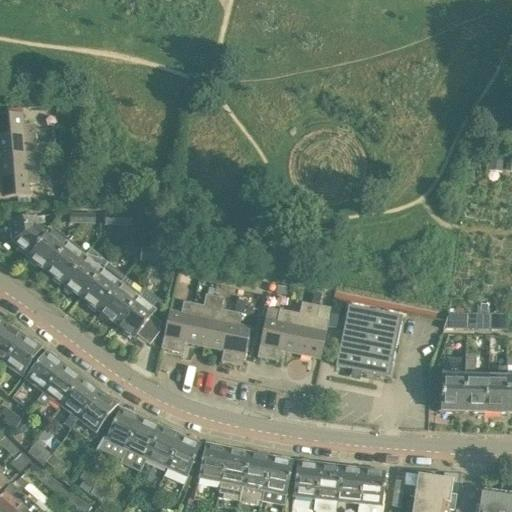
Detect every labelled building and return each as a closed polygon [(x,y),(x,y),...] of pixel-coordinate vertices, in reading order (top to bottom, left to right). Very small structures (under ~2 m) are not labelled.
[(0,138),(36,136),(35,125),(24,126),(23,115),(0,116),(0,138)] [(0,138),(0,158),(49,155),(48,145),(37,146),(36,136),(0,138)] [(50,163),(49,155),(0,158),(0,177),(39,174),(38,164),(50,163)] [(40,184),(39,174),(0,177),(0,199),(29,197),(28,185),(40,184)] [(95,215),(83,216),(83,224),(95,224),(95,215)] [(132,215),(119,216),(119,226),(132,226),(132,215)] [(69,224),(83,224),(83,216),(69,216),(69,224)] [(104,226),(119,226),(119,216),(105,216),(104,226)] [(19,250),(30,258),(51,231),(50,231),(48,234),(38,227),(37,217),(11,221),(11,222),(4,223),(6,237),(13,236),(14,242),(21,247),(19,250)] [(68,244),(51,231),(30,258),(31,259),(30,261),(38,267),(39,265),(47,271),(68,244)] [(63,284),(65,285),(86,258),(68,244),(47,271),(55,277),(53,279),(62,286),(63,284)] [(140,262),(149,262),(150,250),(141,249),(140,262)] [(158,251),(150,250),(149,262),(157,263),(158,251)] [(91,251),(86,258),(65,285),(67,286),(65,289),(73,295),(75,293),(82,298),(108,264),(91,251)] [(120,284),(124,279),(125,278),(108,264),(82,298),(90,304),(88,307),(96,313),(98,310),(100,312),(120,284)] [(124,279),(120,284),(100,312),(101,313),(100,315),(108,321),(109,319),(117,325),(142,292),(124,279)] [(286,289),(276,287),(275,295),(285,297),(286,289)] [(151,317),(156,311),(162,303),(144,289),(142,292),(117,325),(125,331),(123,333),(131,339),(134,336),(136,338),(134,340),(141,346),(143,343),(146,346),(158,330),(155,328),(159,323),(151,317)] [(237,289),(234,305),(246,308),(250,292),(237,289)] [(185,344),(203,348),(214,298),(205,296),(203,307),(193,305),(185,344)] [(222,353),(231,313),(221,311),(224,300),(214,298),(203,348),(222,353)] [(185,344),(193,305),(183,303),(181,315),(169,312),(161,351),(182,356),(184,344),(185,344)] [(299,315),(289,313),(281,352),(301,356),(311,306),(301,304),(299,315)] [(311,306),(301,356),(321,360),(329,321),(317,319),(320,308),(311,306)] [(364,309),(348,306),(345,319),(346,319),(340,347),(339,347),(335,368),(352,371),(351,376),(360,378),(361,373),(390,379),(396,347),(400,326),(401,326),(402,317),(371,311),(364,310),(364,309)] [(281,352),(289,313),(279,311),(277,322),(265,320),(257,359),(278,363),(280,352),(281,352)] [(233,314),(231,313),(222,353),(223,353),(221,364),(242,368),(250,329),(239,327),(241,315),(233,314)] [(468,314),(454,314),(454,331),(468,331),(468,314)] [(490,331),(490,315),(468,314),(468,331),(490,332),(490,331)] [(336,329),(339,316),(330,315),(328,328),(336,329)] [(506,317),(490,316),(490,331),(506,331),(506,317)] [(0,332),(0,362),(3,365),(23,337),(5,325),(0,332)] [(31,343),(23,337),(3,365),(22,378),(42,350),(39,349),(39,346),(34,342),(31,343)] [(43,393),(63,366),(56,361),(56,358),(51,354),(48,355),(46,353),(25,380),(43,393)] [(466,377),(465,377),(464,414),(484,415),(484,401),(487,401),(488,378),(473,378),(474,374),(475,374),(475,356),(466,356),(465,355),(465,367),(465,374),(466,374),(466,377)] [(80,380),(63,366),(43,393),(61,406),(80,380)] [(441,413),(464,414),(465,377),(442,377),(442,397),(439,397),(438,412),(441,412),(441,413)] [(507,415),(507,378),(488,378),(487,401),(484,401),(484,415),(505,415),(507,415)] [(70,432),(79,420),(99,393),(80,380),(61,406),(72,415),(63,426),(70,432)] [(107,400),(99,393),(79,420),(97,434),(117,407),(115,406),(115,403),(110,399),(107,400)] [(5,408),(0,414),(5,419),(10,412),(5,408)] [(121,463),(127,450),(140,420),(130,415),(130,413),(124,410),(122,412),(119,411),(106,439),(104,437),(95,451),(121,463)] [(14,431),(15,431),(22,422),(10,412),(5,419),(3,422),(14,431)] [(160,429),(140,420),(127,450),(121,463),(120,466),(140,475),(147,460),(160,429)] [(147,460),(167,468),(180,438),(160,429),(147,460)] [(16,442),(24,451),(30,445),(22,437),(16,442)] [(189,442),(180,438),(167,468),(187,478),(201,447),(198,446),(198,443),(192,440),(189,442)] [(6,440),(0,444),(0,445),(12,457),(24,469),(30,463),(17,451),(6,440)] [(42,468),(45,464),(51,456),(36,444),(27,454),(42,468)] [(219,483),(226,450),(217,449),(217,446),(210,444),(208,447),(205,446),(198,479),(219,483)] [(248,455),(226,450),(219,483),(217,495),(223,497),(222,501),(238,504),(242,487),(248,455)] [(51,456),(45,464),(52,468),(58,460),(52,455),(51,456)] [(260,503),(262,492),(269,459),(248,455),(242,487),(238,504),(255,508),(256,503),(260,503)] [(280,461),(269,459),(262,492),(286,496),(292,464),(290,463),(289,460),(283,459),(280,461)] [(314,499),(318,466),(309,465),(308,463),(301,462),(299,464),(296,464),(293,497),(314,499)] [(27,472),(37,480),(43,472),(33,465),(27,472)] [(341,469),(318,466),(314,499),(315,499),(313,511),(319,511),(334,511),(337,502),(341,469)] [(341,469),(337,502),(358,504),(362,472),(341,469)] [(12,482),(0,470),(0,494),(1,494),(12,482)] [(362,472),(358,504),(357,511),(380,511),(385,474),(383,474),(381,471),(375,470),(373,473),(362,472)] [(52,479),(43,472),(37,480),(47,487),(52,479)] [(91,498),(97,485),(89,481),(91,477),(83,473),(79,480),(83,482),(78,489),(91,498)] [(417,476),(414,497),(454,503),(455,497),(450,496),(452,481),(417,476)] [(0,501),(0,511),(45,511),(23,492),(28,486),(21,479),(0,501)] [(47,487),(57,494),(62,486),(52,479),(47,487)] [(395,481),(394,494),(402,496),(404,483),(395,481)] [(72,494),(62,486),(57,494),(66,501),(72,494)] [(511,511),(511,494),(484,490),(480,511),(511,511)] [(66,501),(76,508),(82,501),(72,494),(66,501)] [(394,494),(392,507),(400,509),(402,496),(394,494)] [(411,511),(447,511),(448,510),(453,510),(454,503),(414,497),(411,511)] [(88,511),(91,508),(82,501),(76,508),(80,511),(88,511)]
